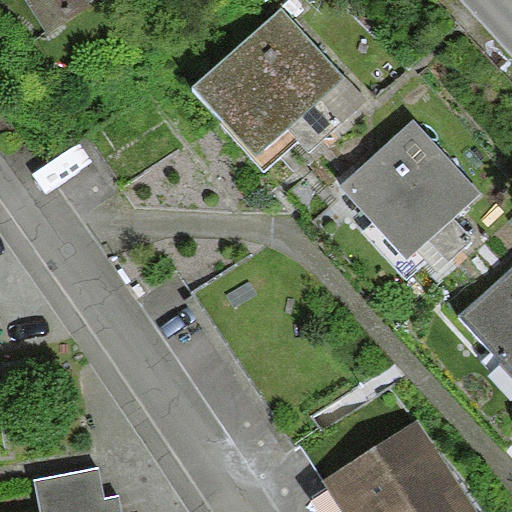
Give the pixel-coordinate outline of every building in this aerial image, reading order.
[(247,164),(331,82),(265,15),(182,97),(247,164)] [(392,261),(459,193),(398,132),(331,200),(392,261)] [(511,381),(511,265),(454,326),(511,381)] [(337,511),(460,511),(409,428),(320,482),(337,511)] [(112,511),(110,502),(100,505),(93,472),(34,485),(39,511),(112,511)]
